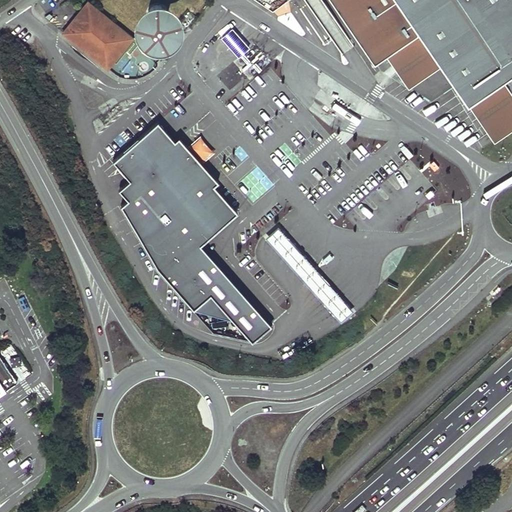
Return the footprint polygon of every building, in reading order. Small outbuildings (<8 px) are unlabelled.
[(132,36),(87,0),(62,32),(107,68),(132,36)] [(291,1),(291,0),(264,0),(278,9),(291,1)] [(511,0),(335,0),(377,63),(386,56),(410,91),(443,68),(469,106),(470,105),(497,144),(511,134),(511,0)] [(148,11),(148,15),(150,19),(153,21),(157,22),(161,22),(164,20),(167,17),(168,13),(168,9),(166,6),(163,3),(159,2),(155,3),(151,4),(149,7),(148,11)] [(248,46),(232,27),(223,35),(239,54),(248,46)] [(252,77),(268,62),(262,55),(245,69),(252,77)] [(173,134),(157,115),(105,158),(121,177),(110,186),(120,198),(116,202),(159,268),(192,306),(208,293),(251,339),(269,324),(196,243),(236,210),(215,185),(220,181),(178,130),(173,134)] [(349,232),(362,222),(352,210),(340,221),(349,232)] [(269,212),(254,223),(338,320),(353,309),(269,212)] [(0,391),(15,382),(0,359),(0,391)]
